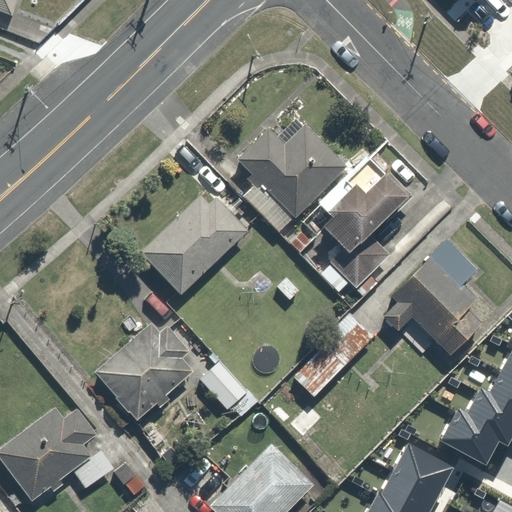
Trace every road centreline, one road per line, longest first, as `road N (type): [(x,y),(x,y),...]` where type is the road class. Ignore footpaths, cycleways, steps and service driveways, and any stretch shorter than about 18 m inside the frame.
road 1 (secondary): [(0,197),(207,0)]
road 2 (residential): [(323,0),(511,194)]
